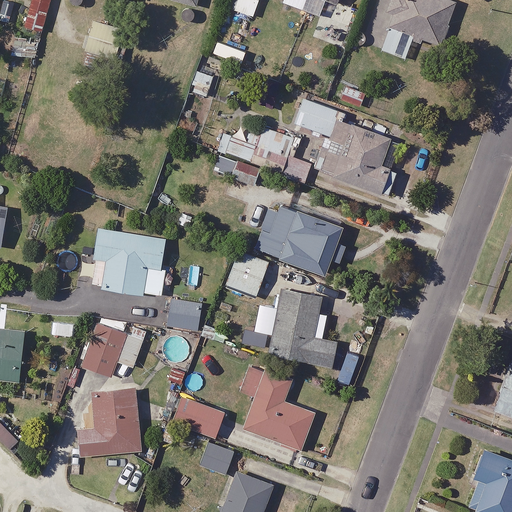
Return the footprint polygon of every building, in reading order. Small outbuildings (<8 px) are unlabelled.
[(52,0),(22,0),(17,21),(45,28),(52,0)] [(282,0),(282,1),(319,14),(323,0),(327,0),(336,3),(336,0),(282,0)] [(455,0),(453,0),(397,0),(381,48),(405,56),(413,35),(440,44),(455,0)] [(38,38),(11,37),(10,54),(37,56),(38,38)] [(213,74),(198,70),(191,90),(207,95),(213,74)] [(364,92),(344,85),(339,98),(360,105),(364,92)] [(344,110),(304,96),(294,122),(328,134),(316,169),(387,195),(396,171),(390,169),(399,142),(340,121),(344,110)] [(264,147),(225,132),(219,147),(258,162),(264,147)] [(259,169),(235,161),(230,175),(254,183),(259,169)] [(296,212),(272,203),(255,246),(324,273),(330,257),(339,260),(345,244),(336,241),(342,225),(298,208),(296,212)] [(165,235),(98,227),(91,286),(162,294),(165,268),(161,267),(165,235)] [(268,260),(238,249),(226,283),(256,294),(268,260)] [(320,295),(283,287),(269,352),(331,365),(336,339),(321,336),(326,313),(317,311),(320,295)] [(202,302),(169,297),(165,324),(198,329),(202,302)] [(76,323),(53,320),(52,333),(75,335),(76,323)] [(131,334),(100,323),(84,364),(112,375),(117,361),(133,367),(147,330),(134,325),(131,334)] [(0,377),(20,379),(23,333),(0,331),(0,377)] [(511,356),(493,408),(511,414),(511,356)] [(293,375),(254,359),(242,389),(256,395),(244,427),(300,449),(315,411),(283,399),(293,375)] [(141,449),(136,387),(94,390),(97,426),(80,428),(82,454),(141,449)] [(223,412),(182,397),(174,421),(214,436),(223,412)] [(235,451),(209,441),(200,462),(226,473),(235,451)] [(511,511),(511,457),(481,447),(471,474),(479,477),(468,507),(484,511),(511,511)] [(262,511),(272,484),(237,471),(222,511),(262,511)]
